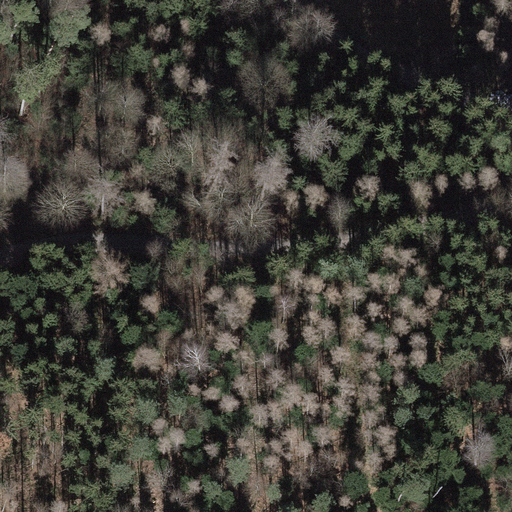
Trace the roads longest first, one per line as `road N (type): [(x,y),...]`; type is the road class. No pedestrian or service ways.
road 1 (track): [(0,257),(97,240),(301,243),(511,201)]
road 2 (track): [(511,121),(351,48),(287,0)]
